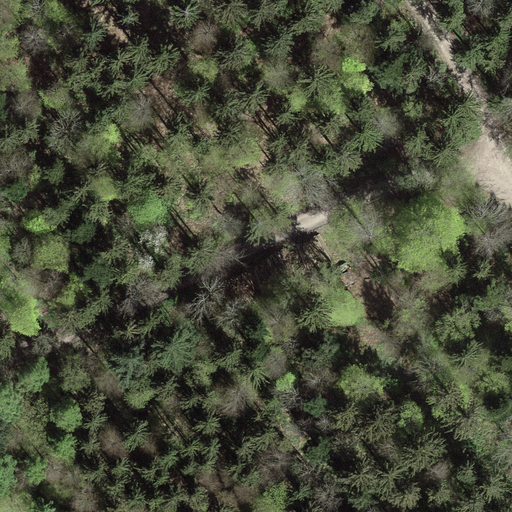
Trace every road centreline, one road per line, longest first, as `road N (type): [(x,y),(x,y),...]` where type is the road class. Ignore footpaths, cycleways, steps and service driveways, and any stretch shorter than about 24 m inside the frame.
road 1 (track): [(497,146),(402,177),(0,355)]
road 2 (track): [(497,146),(454,56),(416,0)]
